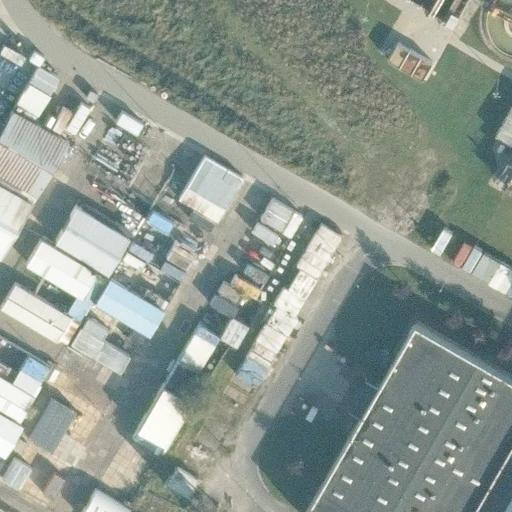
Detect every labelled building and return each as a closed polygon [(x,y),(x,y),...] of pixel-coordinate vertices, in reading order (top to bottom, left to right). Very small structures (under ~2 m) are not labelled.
[(511,0),(492,0),(490,4),(488,16),(489,28),(494,38),(503,47),(511,51),(511,0)] [(434,59),(397,37),(384,57),(422,80),(434,59)] [(0,240),(27,188),(37,193),(68,134),(35,116),(59,70),(28,55),(0,108),(0,240)] [(71,79),(58,102),(53,99),(42,118),(59,128),(83,85),(71,79)] [(511,95),(495,129),(511,137),(511,95)] [(198,149),(177,195),(221,216),(243,169),(198,149)] [(511,185),(511,153),(499,179),(511,185)] [(258,211),(292,231),(303,211),(270,191),(258,211)] [(88,298),(152,329),(193,244),(175,235),(165,254),(176,260),(172,267),(133,248),(136,241),(126,237),(131,228),(68,198),(49,237),(35,230),(21,260),(73,285),(64,303),(7,276),(0,291),(0,306),(69,339),(88,298)] [(249,401),(340,229),(317,217),(227,389),(249,401)] [(255,218),(239,241),(257,253),(273,230),(255,218)] [(219,332),(196,319),(178,351),(210,369),(228,337),(236,341),(247,322),(230,313),(219,332)] [(511,362),(428,314),(310,511),(505,511),(511,502),(511,362)] [(0,477),(43,504),(65,468),(68,469),(106,408),(68,385),(73,376),(25,346),(15,363),(0,353),(0,477)] [(155,377),(130,422),(165,442),(191,397),(155,377)] [(99,473),(130,490),(140,471),(109,455),(99,473)] [(88,481),(74,511),(125,511),(131,500),(88,481)]
